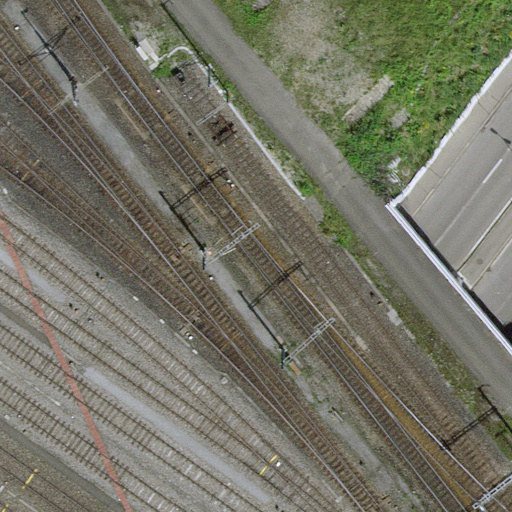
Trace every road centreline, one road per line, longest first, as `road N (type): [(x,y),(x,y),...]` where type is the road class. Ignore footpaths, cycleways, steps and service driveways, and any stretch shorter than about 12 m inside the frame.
road 1 (secondary): [(511,170),(246,511)]
road 2 (secondary): [(339,511),(511,292)]
